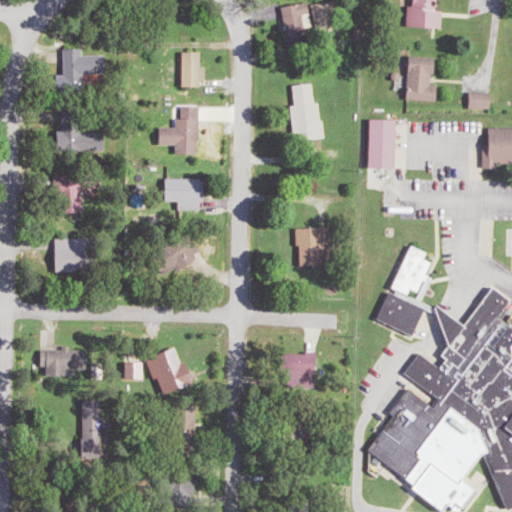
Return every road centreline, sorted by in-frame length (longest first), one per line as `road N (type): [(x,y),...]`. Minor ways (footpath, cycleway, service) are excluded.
road 1 (residential): [(4,511),(12,77),(24,20),(49,0)]
road 2 (residential): [(231,511),(240,71),(235,19),(223,0)]
road 3 (residential): [(335,319),(0,308)]
